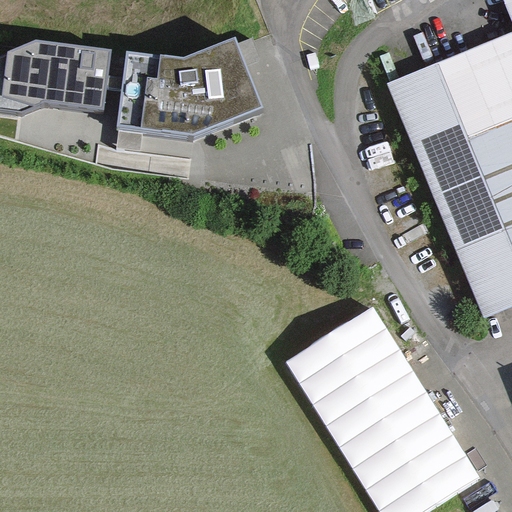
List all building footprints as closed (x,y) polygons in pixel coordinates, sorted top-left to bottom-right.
[(511,0),(499,0),(511,31),(511,0)] [(511,42),(389,92),(480,316),(511,302),(511,42)] [(117,139),(190,148),(261,118),(233,52),(183,73),(125,66),(117,139)] [(42,112),(102,119),(109,62),(31,53),(0,62),(0,118),(18,120),(42,112)] [(104,148),(107,134),(68,125),(65,139),(104,148)] [(372,316),(289,367),(379,511),(432,511),(477,485),(372,316)]
